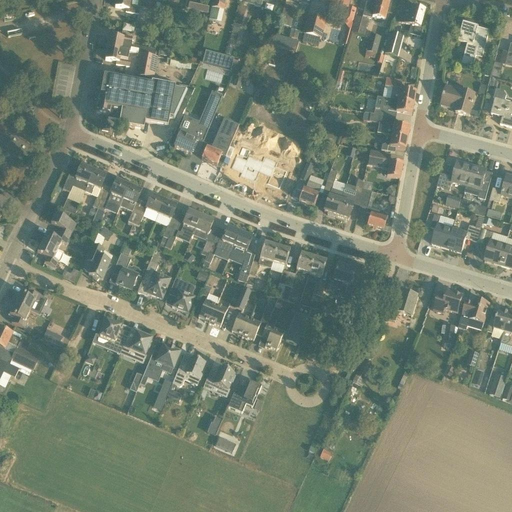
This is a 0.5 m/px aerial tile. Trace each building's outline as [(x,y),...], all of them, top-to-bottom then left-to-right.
[(138,16),(140,10),(129,8),(130,0),(116,0),(115,9),(126,11),(125,13),(138,16)] [(213,0),(211,9),(211,10),(219,11),(224,12),(226,0),(213,0)] [(262,0),(250,0),(250,1),(255,2),(254,7),(260,8),(262,0)] [(349,0),(320,0),(320,1),(348,8),(349,0)] [(385,21),(389,4),(376,0),(374,10),(368,9),(366,16),(372,17),(372,18),(385,21)] [(160,12),(162,5),(143,2),(142,9),(154,11),(160,12)] [(282,18),(285,5),(279,3),(275,16),(282,18)] [(295,13),(297,8),(285,5),(282,18),(285,19),(282,26),(290,28),(294,13),(295,13)] [(199,6),(197,12),(207,15),(208,9),(199,6)] [(352,22),(355,11),(347,9),(344,18),(352,22)] [(423,31),(420,30),(424,13),(412,10),(411,11),(401,9),(397,24),(411,27),(409,35),(420,38),(423,31)] [(363,37),(368,21),(355,17),(351,33),(363,37)] [(321,41),(326,22),(308,18),(303,36),(304,36),(302,43),(317,47),(319,40),(321,41)] [(124,24),(122,31),(133,34),(135,27),(124,24)] [(234,25),(228,48),(230,48),(230,46),(235,48),(241,27),(234,25)] [(482,60),(489,33),(483,31),(483,30),(464,25),(459,42),(468,45),(462,65),(473,68),(476,58),(482,60)] [(291,30),(289,38),(298,40),(300,32),(291,30)] [(396,58),(402,38),(390,35),(387,43),(385,51),(384,54),(396,58)] [(376,56),(380,39),(370,36),(366,53),(365,58),(374,60),(375,56),(376,56)] [(121,37),(121,39),(110,37),(107,49),(129,54),(131,45),(132,39),(121,37)] [(511,45),(509,54),(503,52),(499,65),(511,68),(511,45)] [(142,47),(140,55),(154,58),(156,50),(142,47)] [(129,54),(107,49),(105,61),(116,63),(116,66),(130,68),(131,63),(128,62),(129,54)] [(205,53),(202,63),(211,66),(214,55),(205,53)] [(158,58),(154,58),(140,55),(139,55),(135,76),(154,80),(158,58)] [(224,58),(221,68),(230,71),(233,61),(224,58)] [(247,67),(243,75),(250,79),(254,71),(247,67)] [(100,90),(99,97),(120,101),(118,109),(147,115),(145,124),(168,128),(169,120),(175,89),(175,88),(103,74),(102,81),(99,80),(98,80),(98,83),(97,87),(96,89),(97,89),(100,90)] [(235,79),(233,87),(240,89),(242,81),(235,79)] [(413,105),(415,94),(400,91),(402,83),(386,80),(384,89),(392,90),(390,101),(413,105)] [(264,107),(272,90),(261,85),(252,102),(264,107)] [(175,89),(169,120),(173,121),(187,92),(175,89)] [(454,93),(446,91),(441,107),(458,112),(456,114),(469,118),(475,96),(455,91),(454,93)] [(499,118),(500,116),(503,117),(500,126),(511,129),(511,104),(505,102),(506,98),(504,93),(496,91),(495,97),(494,100),(495,100),(491,115),(499,118)] [(214,94),(209,104),(218,108),(222,98),(214,94)] [(120,101),(99,97),(95,114),(108,117),(108,120),(120,122),(118,127),(143,131),(145,124),(147,115),(118,109),(120,101)] [(411,117),(413,105),(390,101),(389,108),(388,113),(411,117)] [(374,116),(383,118),(384,111),(375,109),(374,116)] [(328,116),(332,118),(336,112),(332,110),(328,116)] [(385,118),(383,118),(374,116),(370,116),(363,114),(362,122),(385,126),(384,136),(391,137),(407,140),(409,129),(384,124),(385,118)] [(203,144),(213,119),(205,116),(201,125),(184,118),(177,135),(180,136),(174,149),(191,156),(197,141),(203,144)] [(101,132),(109,133),(109,128),(110,126),(102,124),(102,128),(101,132)] [(214,153),(206,150),(201,161),(216,167),(221,156),(224,148),(226,148),(233,133),(229,131),(224,129),(214,153)] [(405,152),(407,140),(391,137),(390,144),(382,147),(381,152),(394,155),(395,150),(405,152)] [(400,181),(402,166),(389,163),(391,157),(370,153),(367,167),(388,171),(388,172),(385,173),(384,177),(387,179),(400,181)] [(236,158),(231,170),(240,174),(238,178),(253,184),(257,174),(267,179),(264,185),(276,191),(284,174),(273,169),(275,165),(263,159),(261,164),(248,158),(246,162),(236,158)] [(306,184),(313,166),(307,164),(300,181),(306,184)] [(466,188),(472,168),(457,164),(453,179),(441,175),(437,189),(450,192),(452,184),(466,188)] [(70,215),(71,216),(74,217),(84,195),(93,172),(81,167),(76,179),(69,176),(62,192),(70,195),(68,199),(62,212),(64,212),(64,213),(70,215)] [(485,201),(489,188),(483,187),(487,172),(472,168),(466,188),(466,189),(465,194),(479,198),(478,200),(485,201)] [(93,172),(84,195),(91,197),(94,189),(99,192),(96,199),(92,209),(93,209),(98,211),(107,188),(102,186),(106,178),(93,172)] [(333,187),(337,174),(330,172),(326,185),(333,187)] [(511,200),(511,178),(507,177),(503,193),(493,190),(490,201),(494,202),(500,204),(502,197),(511,200)] [(361,196),(362,192),(364,183),(358,181),(354,194),(361,196)] [(119,209),(129,187),(116,182),(113,191),(107,188),(98,211),(103,214),(107,204),(119,209)] [(314,208),(322,188),(308,183),(305,192),(303,191),(298,203),(314,208)] [(392,186),(386,191),(390,196),(396,192),(392,186)] [(133,210),(135,207),(141,193),(129,187),(119,209),(126,212),(132,214),(133,210)] [(337,218),(343,195),(331,191),(324,213),(337,218)] [(361,196),(358,208),(367,210),(367,209),(371,194),(368,194),(362,192),(361,196)] [(348,221),(355,199),(343,195),(337,218),(348,221)] [(152,197),(146,212),(158,217),(164,202),(152,197)] [(164,202),(158,217),(170,222),(176,208),(164,202)] [(483,218),(486,209),(482,208),(472,215),(483,218)] [(128,224),(133,226),(139,213),(133,210),(132,214),(128,224)] [(97,213),(92,211),(91,211),(88,217),(94,219),(97,214),(97,213)] [(388,215),(377,212),(375,218),(370,216),(367,227),(383,232),(386,220),(388,215)] [(67,221),(70,215),(64,213),(61,218),(56,216),(51,225),(60,230),(58,235),(69,241),(72,234),(67,231),(71,224),(67,221)] [(139,213),(133,226),(138,228),(143,219),(144,215),(139,213)] [(195,232),(201,218),(189,213),(183,227),(180,226),(179,230),(174,228),(169,238),(175,241),(178,234),(192,239),(195,232)] [(446,251),(453,231),(438,226),(441,218),(435,216),(431,230),(437,231),(432,246),(446,251)] [(207,237),(213,223),(201,218),(195,232),(207,237)] [(483,226),(492,229),(494,223),(486,220),(483,226)] [(167,229),(163,238),(168,241),(169,238),(174,228),(169,226),(167,229)] [(477,244),(481,231),(469,227),(467,235),(453,231),(446,251),(461,255),(466,240),(477,244)] [(230,256),(239,234),(227,229),(221,243),(219,242),(217,246),(212,244),(204,264),(210,266),(216,250),(230,256)] [(107,243),(112,235),(104,230),(98,238),(107,243)] [(499,267),(505,247),(491,242),(493,234),(487,232),(483,245),(489,247),(484,263),(499,267)] [(246,254),(252,239),(239,234),(230,256),(231,254),(237,257),(240,251),(246,254)] [(69,241),(58,235),(55,240),(46,235),(41,245),(62,255),(62,254),(58,252),(61,245),(66,247),(69,241)] [(166,246),(165,249),(170,252),(175,241),(169,238),(168,241),(166,246)] [(204,264),(212,244),(207,242),(201,256),(206,259),(204,264)] [(253,263),(248,277),(255,279),(258,267),(270,270),(272,264),(277,248),(264,244),(258,265),(253,263)] [(55,269),(58,262),(62,255),(41,245),(37,254),(46,259),(44,264),(55,269)] [(511,248),(505,247),(499,267),(511,271),(511,248)] [(102,282),(106,272),(111,268),(109,266),(110,264),(101,260),(103,253),(93,248),(86,263),(93,266),(88,277),(92,278),(96,283),(98,281),(102,282)] [(285,268),(290,252),(277,248),(272,264),(285,268)] [(190,265),(195,259),(189,254),(184,260),(190,265)] [(308,275),(313,259),(301,255),(296,272),(308,275)] [(131,292),(138,276),(126,271),(131,260),(128,259),(121,256),(120,256),(112,276),(119,278),(116,286),(131,292)] [(321,279),(326,263),(313,259),(308,275),(321,279)] [(248,277),(253,263),(247,262),(243,273),(241,272),(237,283),(246,286),(247,283),(248,277)] [(161,301),(170,281),(155,275),(158,267),(150,264),(137,295),(146,298),(148,295),(161,301)] [(350,300),(353,288),(349,287),(353,271),(337,267),(333,283),(341,285),(337,296),(350,300)] [(208,275),(200,272),(197,280),(205,283),(208,275)] [(285,288),(289,274),(282,272),(278,286),(285,288)] [(281,301),(287,302),(295,276),(289,274),(285,288),(281,301)] [(187,315),(194,300),(191,299),(195,288),(175,280),(169,297),(176,300),(172,309),(177,311),(177,312),(177,311),(182,313),(182,314),(187,315)] [(322,297),(325,288),(326,286),(319,283),(314,297),(321,299),(322,297)] [(40,298),(27,292),(24,297),(20,295),(15,306),(29,313),(34,303),(37,304),(40,298)] [(416,319),(420,307),(416,306),(418,299),(404,294),(399,310),(392,308),(388,322),(395,323),(398,315),(412,319),(412,318),(416,319)] [(463,299),(448,294),(447,297),(439,294),(434,313),(443,316),(445,312),(458,316),(463,299)] [(490,307),(475,302),(474,304),(467,302),(458,330),(466,333),(467,329),(481,333),(483,325),(484,325),(490,307)] [(209,326),(216,308),(205,303),(198,320),(205,322),(204,324),(208,325),(208,326),(209,326)] [(284,304),(282,310),(294,316),(297,309),(284,304)] [(351,322),(355,307),(347,305),(343,320),(351,322)] [(25,331),(27,325),(24,323),(29,313),(15,306),(9,317),(14,319),(11,324),(25,331)] [(220,329),(227,312),(216,308),(209,326),(213,327),(213,326),(220,329)] [(266,309),(260,326),(266,328),(266,327),(269,321),(273,311),(266,309)] [(511,313),(504,311),(503,312),(499,311),(497,320),(491,318),(487,333),(493,335),(494,331),(504,334),(505,332),(511,313)] [(501,346),(505,347),(510,344),(511,341),(511,340),(511,313),(505,332),(501,346)] [(297,314),(285,342),(286,342),(296,347),(308,319),(297,314)] [(242,339),(249,322),(238,317),(231,334),(238,336),(238,338),(242,339)] [(253,343),(260,326),(249,322),(242,339),(246,341),(247,340),(253,343)] [(118,336),(120,329),(106,323),(103,331),(101,330),(99,337),(100,338),(100,339),(108,342),(112,346),(116,350),(121,353),(130,330),(129,330),(129,331),(130,331),(126,339),(118,336)] [(278,351),(280,346),(279,345),(283,336),(272,331),(273,330),(266,327),(266,328),(261,340),(268,343),(265,349),(269,351),(270,349),(276,352),(277,351),(278,351)] [(456,328),(447,327),(444,346),(445,346),(452,347),(453,347),(456,328)] [(15,339),(12,337),(12,336),(0,330),(0,362),(9,367),(11,364),(31,373),(32,374),(38,361),(25,354),(29,345),(15,339)] [(130,330),(121,353),(119,356),(143,366),(146,358),(144,357),(147,350),(149,350),(152,344),(150,343),(151,341),(136,335),(129,333),(130,331),(131,330),(130,330)] [(43,341),(59,348),(63,338),(47,331),(43,341)] [(173,371),(180,354),(163,346),(159,356),(153,353),(147,367),(151,369),(154,363),(162,366),(160,372),(170,376),(172,371),(173,371)] [(473,353),(468,367),(475,369),(479,355),(473,353)] [(185,355),(172,386),(174,387),(179,389),(182,388),(184,382),(197,387),(199,382),(200,382),(207,365),(191,359),(191,357),(185,355)] [(84,364),(91,366),(94,360),(86,357),(84,364)] [(364,380),(373,364),(365,360),(356,376),(364,380)] [(411,360),(409,366),(415,369),(418,363),(411,360)] [(14,380),(18,373),(19,371),(9,367),(0,362),(0,381),(4,375),(14,380)] [(11,364),(9,367),(19,371),(18,373),(21,374),(25,376),(26,376),(29,378),(30,376),(31,373),(11,364)] [(448,368),(444,376),(451,379),(453,375),(455,371),(448,368)] [(210,373),(203,390),(208,392),(211,385),(219,389),(217,396),(226,400),(230,392),(229,392),(235,378),(234,378),(234,376),(219,370),(217,376),(210,373)] [(133,384),(139,386),(143,378),(136,376),(133,384)] [(143,378),(139,386),(141,387),(144,388),(148,380),(143,378)] [(252,409),(261,387),(248,382),(245,391),(244,393),(236,390),(228,409),(242,415),(245,406),(252,409)] [(500,400),(505,386),(494,382),(489,396),(500,400)] [(502,400),(511,403),(511,400),(511,384),(508,383),(502,400)] [(254,410),(259,412),(260,412),(263,404),(262,404),(257,402),(254,410)] [(219,440),(215,448),(221,451),(225,442),(219,440)] [(323,451),(320,459),(328,463),(332,455),(323,451)]
